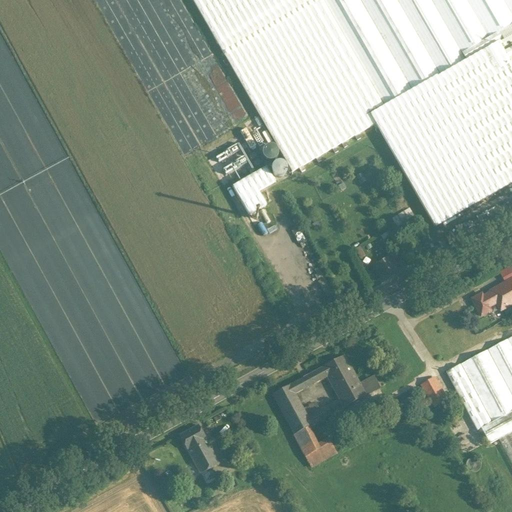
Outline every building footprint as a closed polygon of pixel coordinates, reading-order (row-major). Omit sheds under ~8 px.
[(178,0),(94,0),(131,72),(135,63),(132,57),(143,56),(145,55),(145,52),(151,48),(156,50),(161,59),(158,61),(160,66),(157,66),(157,70),(163,82),(165,81),(174,85),(175,87),(179,86),(178,85),(185,87),(186,85),(182,77),(200,75),(192,72),(191,57),(197,60),(207,55),(178,0)] [(325,0),(192,0),(225,57),(323,1),(325,0)] [(325,0),(323,1),(383,107),(439,75),(395,0),(325,0)] [(466,62),(430,0),(395,0),(439,75),(440,76),(466,62)] [(511,16),(502,0),(430,0),(466,62),(498,43),(504,52),(508,50),(498,33),(511,25),(511,16)] [(511,0),(502,0),(511,16),(511,0)] [(323,1),(225,57),(292,173),(375,125),(375,124),(369,115),(383,107),(323,1)] [(511,25),(498,33),(508,50),(511,47),(511,25)] [(466,62),(440,76),(439,75),(383,107),(369,115),(375,124),(375,125),(435,228),(511,184),(511,66),(504,52),(498,43),(466,62)] [(0,138),(9,158),(31,148),(34,155),(39,147),(16,146),(7,128),(15,124),(46,125),(40,136),(56,137),(36,95),(19,94),(12,108),(1,86),(0,87),(0,138)] [(184,152),(215,137),(207,119),(199,123),(202,129),(194,132),(184,137),(189,147),(183,149),(184,152)] [(365,135),(356,140),(358,145),(368,140),(365,135)] [(215,155),(224,173),(232,169),(236,178),(251,171),(238,144),(215,155)] [(258,160),(272,161),(273,148),(259,147),(258,160)] [(266,168),(233,187),(249,216),(266,206),(258,192),(275,183),(266,168)] [(121,335),(172,346),(94,204),(86,209),(94,224),(82,230),(72,224),(69,229),(68,229),(47,240),(50,242),(44,246),(54,248),(52,259),(51,258),(49,267),(59,269),(56,285),(50,274),(48,277),(46,273),(42,273),(91,361),(96,357),(91,356),(95,339),(104,341),(106,333),(113,346),(124,340),(121,335)] [(409,209),(392,220),(397,228),(414,218),(409,209)] [(16,226),(0,234),(0,249),(12,271),(14,269),(9,260),(24,251),(26,255),(31,252),(16,226)] [(388,254),(373,263),(383,279),(398,270),(388,254)] [(383,279),(380,281),(385,290),(407,276),(402,268),(398,270),(383,279)] [(504,286),(511,281),(511,276),(508,269),(498,275),(504,286)] [(511,281),(504,286),(491,293),(483,298),(489,308),(497,304),(501,311),(511,304),(511,281)] [(481,295),(471,300),(481,317),(491,312),(489,308),(483,298),(481,295)] [(340,301),(329,306),(333,312),(343,307),(340,301)] [(511,337),(460,366),(499,440),(499,441),(511,464),(511,337)] [(343,357),(308,376),(314,385),(327,378),(332,387),(353,376),(343,357)] [(499,440),(460,366),(446,373),(477,432),(481,430),(489,446),(499,440)] [(314,385),(308,376),(302,379),(308,389),(314,385)] [(353,376),(332,387),(340,401),(344,409),(364,397),(358,385),(353,376)] [(373,377),(358,385),(364,397),(380,389),(373,377)] [(308,389),(302,379),(271,396),(293,436),(307,428),(324,419),(320,411),(307,418),(303,411),(295,396),(308,389)] [(434,379),(422,386),(434,407),(446,401),(434,379)] [(340,401),(326,408),(331,416),(344,409),(340,401)] [(303,411),(307,418),(320,411),(316,404),(303,411)] [(326,408),(320,411),(324,419),(331,416),(326,408)] [(198,426),(179,437),(187,451),(206,440),(198,426)] [(307,428),(293,436),(305,457),(319,450),(307,428)] [(206,440),(187,451),(200,475),(211,470),(219,465),(206,440)] [(319,450),(305,457),(311,467),(339,452),(333,442),(319,450)] [(211,470),(200,475),(205,485),(216,479),(211,470)]
